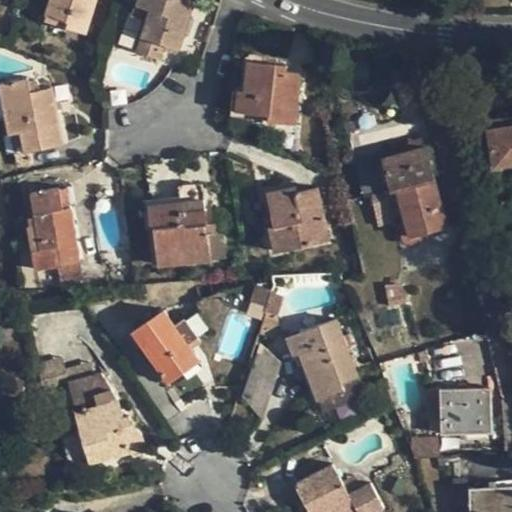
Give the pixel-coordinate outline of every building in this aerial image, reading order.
[(55,0),(49,22),(91,34),(101,0),(55,0)] [(144,0),(140,13),(153,17),(142,52),(165,59),(168,50),(181,55),(199,1),(194,0),(144,0)] [(347,64),(349,81),(375,80),(374,62),(347,64)] [(244,91),(241,111),(275,114),(274,121),(300,124),(305,75),(290,73),(290,67),(254,63),(250,92),(244,91)] [(6,83),(19,153),(30,151),(30,154),(68,147),(56,82),(43,84),(43,81),(35,82),(34,78),(6,83)] [(493,135),(498,171),(511,168),(511,123),(497,126),(498,134),(493,135)] [(403,192),(416,237),(452,227),(427,141),(386,153),(398,194),(403,192)] [(3,212),(5,225),(12,224),(3,175),(0,175),(0,184),(5,212),(3,212)] [(272,221),(279,253),(334,241),(323,189),(302,193),(300,187),(273,193),(278,220),(272,221)] [(62,269),(65,284),(87,280),(72,189),(35,195),(39,218),(31,219),(40,272),(62,269)] [(373,196),(376,212),(396,207),(393,192),(373,196)] [(154,207),(157,229),(161,229),(165,266),(231,259),(228,234),(211,236),(208,201),(154,207)] [(427,245),(409,252),(414,264),(432,257),(427,245)] [(115,266),(119,286),(136,284),(132,264),(115,266)] [(256,290),(250,306),(263,311),(269,295),(256,290)] [(140,335),(134,340),(145,356),(151,352),(174,384),(204,363),(168,312),(139,334),(140,335)] [(271,316),(264,337),(275,342),(281,332),(280,319),(271,316)] [(293,339),(320,412),(368,394),(367,390),(389,382),(383,366),(360,374),(340,321),(293,339)] [(251,402),(265,419),(283,364),(269,350),(251,402)] [(425,354),(427,364),(435,363),(433,352),(425,354)] [(69,440),(76,469),(136,454),(138,459),(153,455),(148,438),(145,433),(138,431),(134,416),(129,418),(126,402),(106,375),(73,383),(85,431),(82,432),(79,437),(69,440)] [(430,391),(431,420),(444,419),(444,437),(496,436),(495,389),(430,391)] [(441,440),(412,440),(419,461),(441,461),(441,440)] [(300,483),(314,511),(387,511),(389,511),(375,485),(365,490),(359,478),(346,484),(336,465),(300,483)] [(459,479),(459,511),(511,511),(511,488),(475,490),(475,479),(459,479)]
